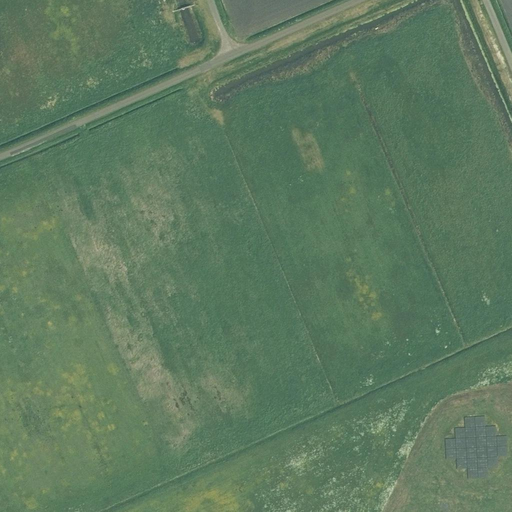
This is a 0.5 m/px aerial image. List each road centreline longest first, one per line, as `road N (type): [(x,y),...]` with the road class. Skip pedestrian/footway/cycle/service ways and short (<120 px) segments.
road 1 (unclassified): [(0,155),(230,53)]
road 2 (track): [(511,426),(495,409),(453,412),(395,511)]
road 3 (unclassified): [(230,53),(355,0)]
